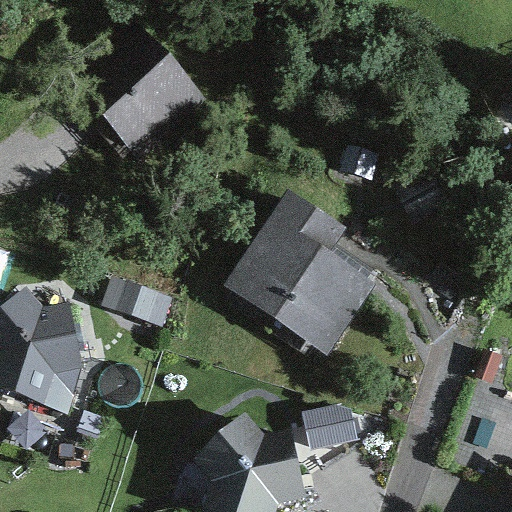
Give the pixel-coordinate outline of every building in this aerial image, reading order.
[(191,85),(128,23),(74,78),(137,139),(191,85)] [(235,298),(280,327),(320,265),(336,240),(291,212),(235,298)] [(320,265),(280,327),(321,354),(361,292),(320,265)] [(0,310),(0,345),(0,346),(0,374),(41,388),(50,360),(83,354),(74,301),(46,306),(30,287),(0,310)] [(205,456),(223,477),(214,503),(241,511),(265,511),(273,491),(305,485),(296,432),(268,437),(252,418),(205,456)]
